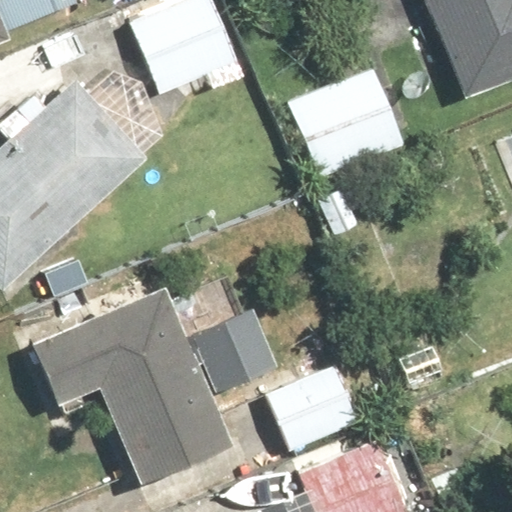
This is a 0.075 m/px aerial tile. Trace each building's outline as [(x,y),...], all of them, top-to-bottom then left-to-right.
[(245,93),(207,0),(175,0),(137,15),(179,119),(245,93)] [(511,0),(416,0),(460,105),(511,83),(511,0)] [(289,94),(317,178),(411,147),(383,63),(289,94)] [(0,292),(3,295),(147,170),(81,95),(0,166),(0,292)] [(232,455),(163,300),(66,343),(134,498),(232,455)] [(266,309),(222,328),(243,377),(287,358),(266,309)] [(277,396),(319,511),(424,511),(371,362),(277,396)]
